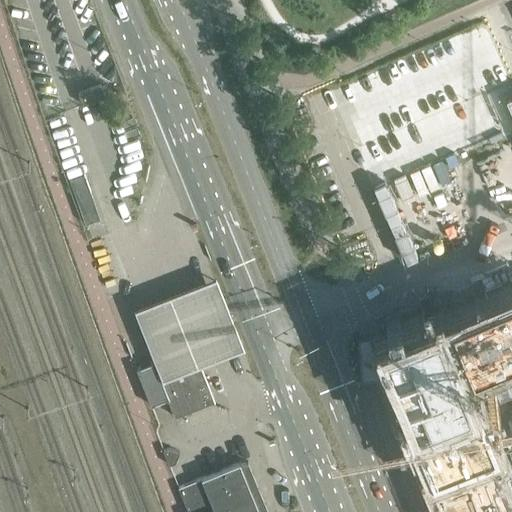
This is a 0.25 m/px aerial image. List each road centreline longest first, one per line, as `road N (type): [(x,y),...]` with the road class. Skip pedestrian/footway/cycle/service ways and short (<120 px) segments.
road 1 (primary): [(125,0),(266,336)]
road 2 (primary): [(305,319),(180,0)]
road 3 (residential): [(305,319),(511,236)]
road 4 (primary): [(381,511),(305,319)]
road 5 (unknown): [(422,272),(427,317),(484,458)]
road 6 (primary): [(266,336),(336,511)]
